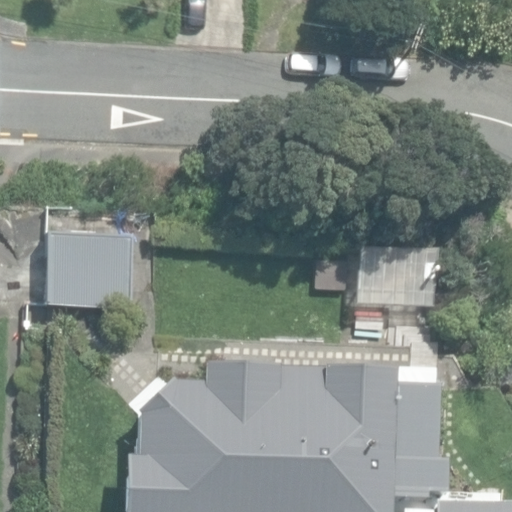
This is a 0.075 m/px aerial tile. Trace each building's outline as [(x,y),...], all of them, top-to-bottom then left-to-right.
[(247,0),(175,0),(173,41),(245,46),(247,0)] [(45,306),(131,309),(133,236),(47,233),(45,306)] [(511,246),(503,251),(511,266),(511,246)] [(121,511),(390,511),(393,462),(436,463),(438,386),(419,386),(419,373),(394,372),(394,368),(278,370),(277,366),(202,364),(200,384),(172,383),(169,380),(134,414),(138,417),(135,459),(124,460),(121,511)] [(511,511),(511,503),(435,503),(434,511),(511,511)]
